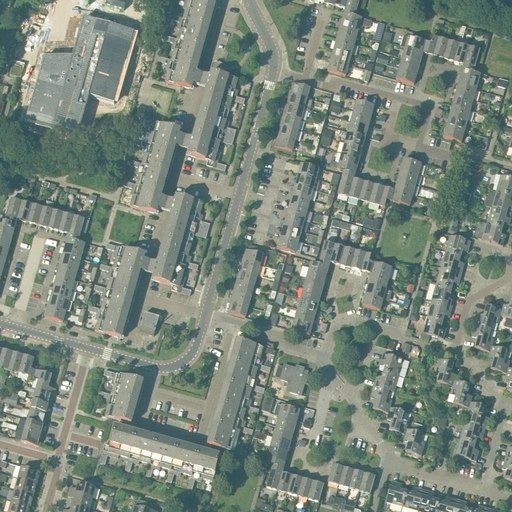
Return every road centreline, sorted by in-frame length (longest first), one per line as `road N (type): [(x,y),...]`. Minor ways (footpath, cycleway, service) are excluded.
road 1 (residential): [(174,176),(223,0)]
road 2 (tertiary): [(238,195),(273,71)]
road 3 (residential): [(149,392),(140,424),(197,440),(206,408)]
road 4 (tertiary): [(205,314),(238,195)]
road 5 (residential): [(141,295),(174,176)]
